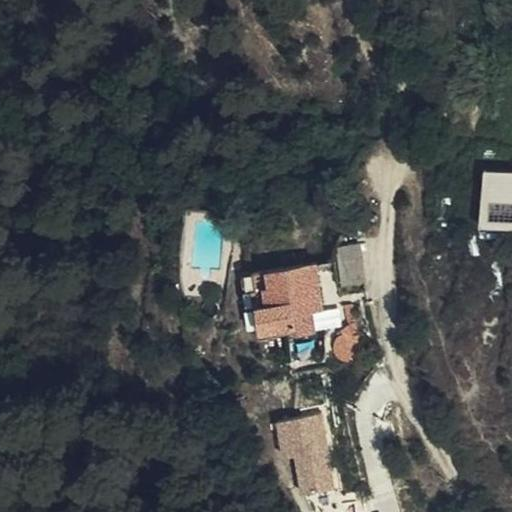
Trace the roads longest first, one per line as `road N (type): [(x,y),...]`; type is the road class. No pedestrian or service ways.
road 1 (track): [(417,177),(415,227),(439,334),(477,416),(511,436)]
road 2 (unknown): [(385,0),(388,197)]
